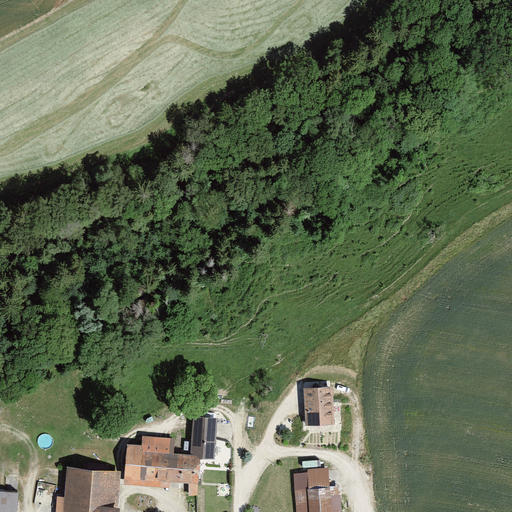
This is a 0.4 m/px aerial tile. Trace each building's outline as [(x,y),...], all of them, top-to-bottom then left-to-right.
[(330,385),(303,386),(306,425),(334,425),(330,385)] [(213,459),(216,418),(193,415),(190,454),(173,452),(174,439),(140,436),(139,449),(125,449),(122,484),(170,488),(172,484),(198,484),(200,459),(213,459)] [(307,469),(307,461),(292,460),(295,511),(342,511),(340,485),(328,485),(327,468),(307,469)] [(115,511),(119,471),(66,466),(63,497),(57,497),(55,511),(115,511)] [(0,511),(16,511),(18,491),(0,490),(0,511)]
